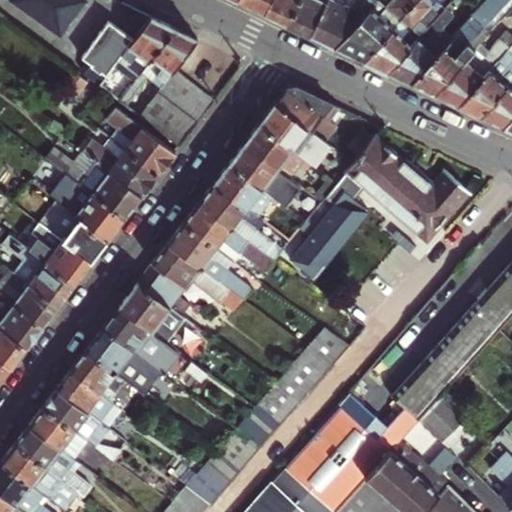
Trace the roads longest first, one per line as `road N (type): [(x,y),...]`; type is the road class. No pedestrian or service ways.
road 1 (residential): [(0,418),(282,48)]
road 2 (tertiary): [(282,48),(511,159)]
